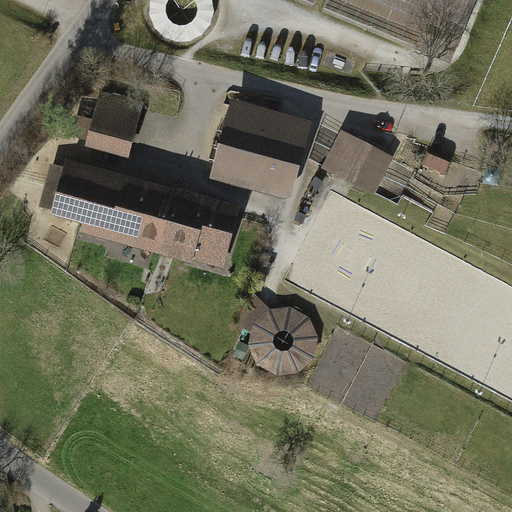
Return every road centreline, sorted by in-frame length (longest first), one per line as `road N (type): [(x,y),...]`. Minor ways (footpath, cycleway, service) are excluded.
road 1 (track): [(79,36),(204,76),(356,108),(511,124)]
road 2 (unclassified): [(106,0),(0,147)]
